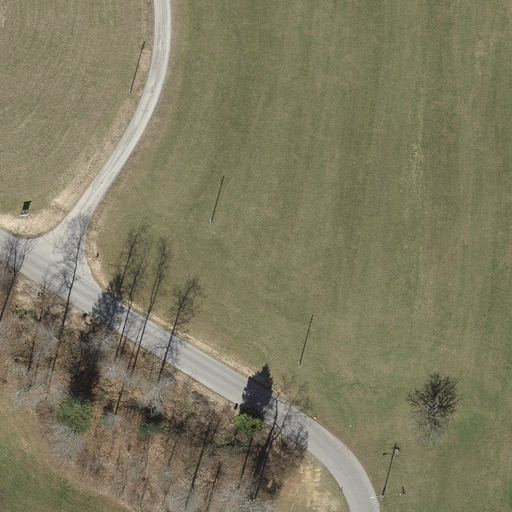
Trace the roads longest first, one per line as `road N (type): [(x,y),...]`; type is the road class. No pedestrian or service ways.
road 1 (tertiary): [(365,511),(344,466),(291,420),(0,245)]
road 2 (track): [(51,274),(138,119),(152,82),(156,0)]
